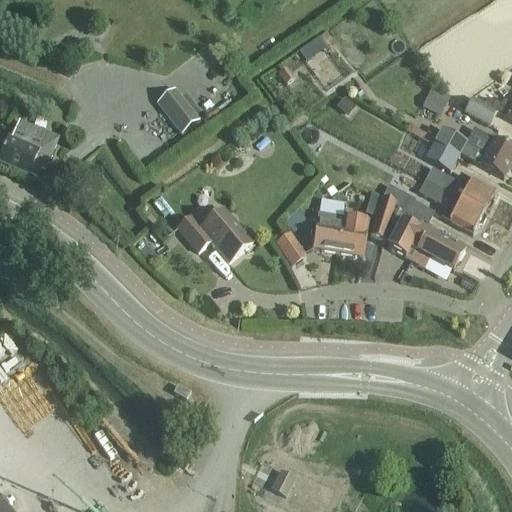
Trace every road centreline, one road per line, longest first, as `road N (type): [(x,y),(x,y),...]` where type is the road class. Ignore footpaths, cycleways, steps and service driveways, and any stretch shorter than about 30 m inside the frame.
road 1 (secondary): [(447,397),(396,381),(253,374),(198,362),(141,329),(76,265),(0,212)]
road 2 (residential): [(300,302),(381,292),(463,309),(483,299)]
road 3 (unknown): [(253,374),(223,464),(193,511)]
